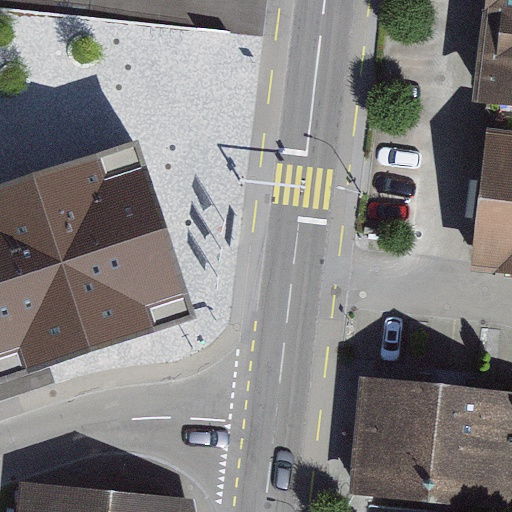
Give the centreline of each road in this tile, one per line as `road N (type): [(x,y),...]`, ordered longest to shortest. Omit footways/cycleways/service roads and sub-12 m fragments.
road 1 (secondary): [(325,0),(275,428)]
road 2 (residential): [(275,428),(133,419),(0,453)]
